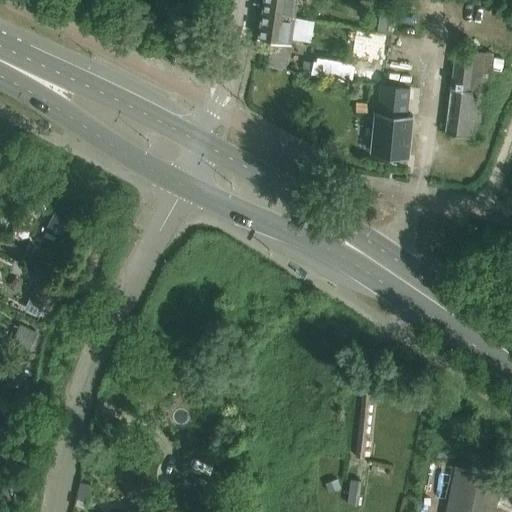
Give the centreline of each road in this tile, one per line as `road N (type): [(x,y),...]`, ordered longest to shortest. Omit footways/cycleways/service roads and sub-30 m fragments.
road 1 (secondary): [(183,186),(346,259),(511,373)]
road 2 (secondary): [(511,340),(324,213),(201,143)]
road 3 (unclassified): [(57,511),(116,308),(183,186)]
road 4 (secondary): [(201,143),(0,46)]
road 5 (unknown): [(367,239),(413,199),(430,147),(438,41)]
road 6 (secondary): [(0,77),(183,186)]
